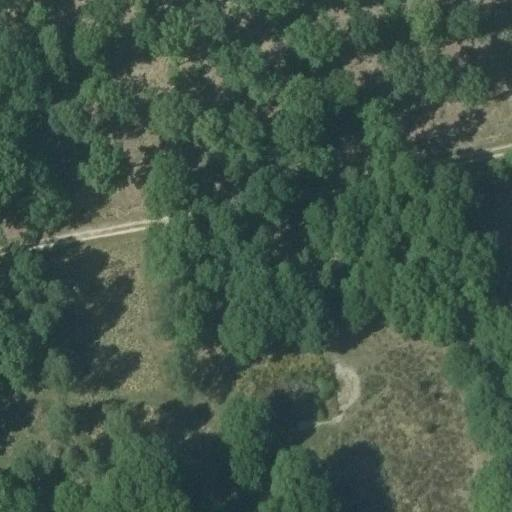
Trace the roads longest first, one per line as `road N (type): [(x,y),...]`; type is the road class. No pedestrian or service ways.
road 1 (track): [(511,151),(0,261)]
road 2 (track): [(23,0),(73,246)]
